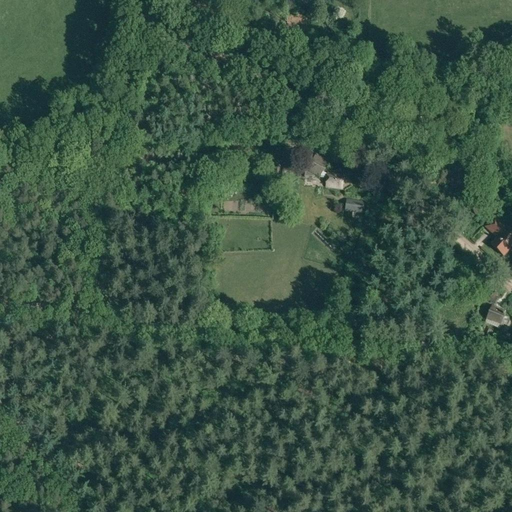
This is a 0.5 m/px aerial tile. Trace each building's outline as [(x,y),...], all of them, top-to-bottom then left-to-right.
[(329,161),(316,154),(306,172),(319,179),(329,161)] [(466,170),(447,179),(452,190),(471,181),(466,170)] [(343,178),(328,176),(326,187),(341,188),(343,178)] [(346,198),(344,211),(361,213),(363,200),(346,198)] [(471,207),(475,215),(483,211),(479,203),(471,207)] [(506,229),(502,226),(494,218),(486,227),(497,238),(491,245),(503,256),(511,245),(511,231),(507,227),(506,229)] [(495,304),(500,293),(487,286),(485,291),(491,293),(488,301),(495,304)] [(503,315),(504,311),(491,306),(486,319),(501,324),(504,316),(503,315)]
